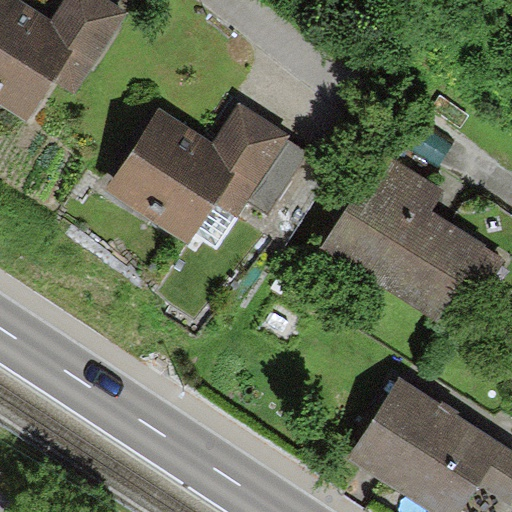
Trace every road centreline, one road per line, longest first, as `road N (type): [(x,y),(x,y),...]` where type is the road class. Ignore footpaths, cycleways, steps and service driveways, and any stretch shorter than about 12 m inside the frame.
road 1 (primary): [(0,324),(284,511)]
road 2 (residential): [(328,78),(227,0)]
